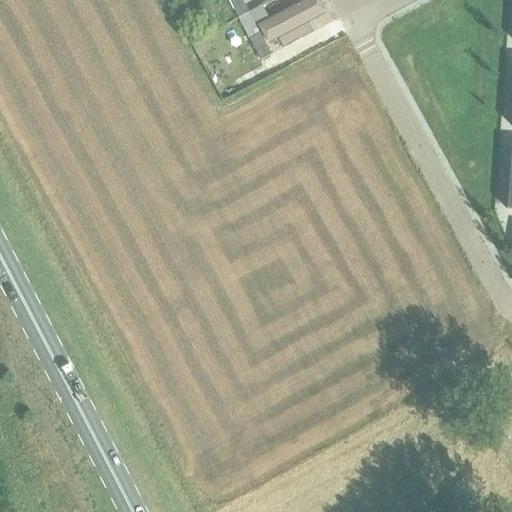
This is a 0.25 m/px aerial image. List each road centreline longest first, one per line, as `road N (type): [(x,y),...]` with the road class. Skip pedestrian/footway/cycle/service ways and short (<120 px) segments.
road 1 (residential): [(511,306),(367,46),(360,16)]
road 2 (primary): [(129,511),(0,254)]
